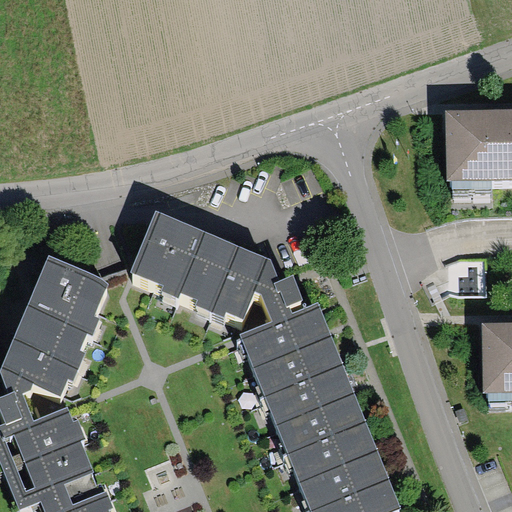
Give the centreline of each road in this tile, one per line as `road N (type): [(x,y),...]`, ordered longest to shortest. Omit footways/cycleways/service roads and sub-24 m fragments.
road 1 (residential): [(471,511),(334,118)]
road 2 (residential): [(334,118),(143,177),(0,195)]
road 3 (residential): [(511,55),(334,118)]
